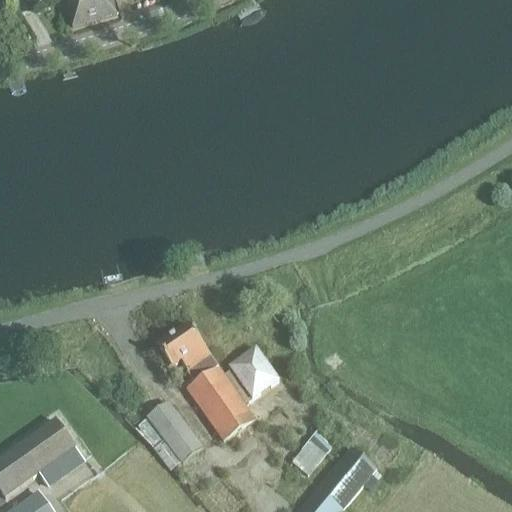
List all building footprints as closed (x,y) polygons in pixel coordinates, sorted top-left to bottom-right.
[(53,0),(27,0),(34,11),(53,0)] [(65,4),(72,29),(73,30),(116,16),(111,0),(70,0),(71,2),(65,4)] [(256,424),(244,406),(234,392),(218,370),(189,327),(157,351),(172,373),(181,367),(195,386),(185,392),(224,447),(256,424)] [(240,388),(234,392),(244,406),(250,402),(252,405),(280,385),(255,351),(227,370),(240,388)] [(182,467),(204,450),(169,405),(146,421),(182,467)] [(56,423),(0,463),(0,494),(5,501),(7,500),(10,505),(29,492),(25,487),(39,478),(47,489),(84,462),(56,423)] [(297,462),(310,474),(330,451),(317,439),(297,462)] [(344,511),(377,474),(350,452),(300,511),(344,511)] [(19,511),(49,511),(40,498),(19,511)]
